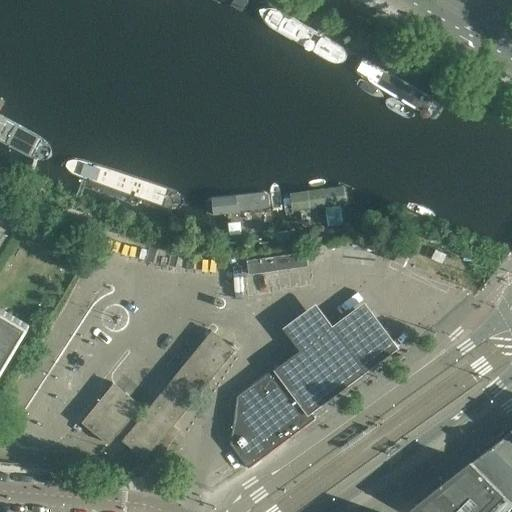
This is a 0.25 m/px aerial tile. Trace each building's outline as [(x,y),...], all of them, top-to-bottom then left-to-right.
[(225,0),(245,12),(252,0),(225,0)] [(272,8),(267,8),(261,9),(263,15),(265,20),(270,25),(275,29),(336,64),(339,65),(342,65),(344,65),(347,63),(349,61),(350,58),(350,54),(350,52),(348,49),(345,47),(285,12),(279,9),(272,8)] [(355,73),(357,74),(431,121),(433,122),(434,122),(436,122),(438,122),(439,121),(440,121),(442,120),(443,118),(444,117),(444,116),(445,114),(445,113),(445,111),(444,109),(443,108),(442,107),(441,106),(365,59),(364,59),(362,58),(361,59),(359,59),(358,60),(357,60),(356,62),(355,63),(354,64),(354,66),(354,67),(354,69),(354,70),(355,72),(355,73)] [(0,119),(0,142),(39,163),(52,156),(48,145),(0,119)] [(165,212),(167,212),(170,212),(171,212),(173,209),(174,208),(174,206),(174,202),(173,201),(171,200),(169,199),(87,174),(84,174),(82,174),(81,174),(78,176),(78,178),(77,178),(77,179),(77,180),(78,183),(78,184),(80,186),(83,187),(165,212)] [(291,192),(294,212),(348,204),(346,184),(291,192)] [(275,209),(273,192),(207,200),(209,217),(275,209)] [(308,266),(306,252),(247,260),(249,274),(308,266)] [(328,320),(316,303),(283,327),(294,343),(300,350),(287,359),(273,369),(307,415),(398,347),(396,344),(381,324),(364,302),(332,326),(328,320)] [(0,375),(29,326),(29,325),(29,324),(28,324),(0,306),(0,375)] [(174,425),(235,350),(222,339),(212,331),(142,417),(135,412),(141,405),(114,383),(82,422),(109,444),(117,434),(118,434),(117,435),(133,447),(146,458),(138,468),(146,474),(181,430),(174,425)] [(316,416),(315,415),(314,416),(278,368),(279,367),(278,366),(277,366),(275,366),(274,367),(275,368),(237,396),(231,444),(247,466),(246,467),(247,468),(248,468),(249,468),(250,468),(251,468),(250,467),(314,419),(315,420),(316,419),(316,418),(316,417),(316,416)] [(511,430),(471,462),(511,503),(511,430)] [(511,511),(511,503),(471,462),(414,507),(423,511),(511,511)]
